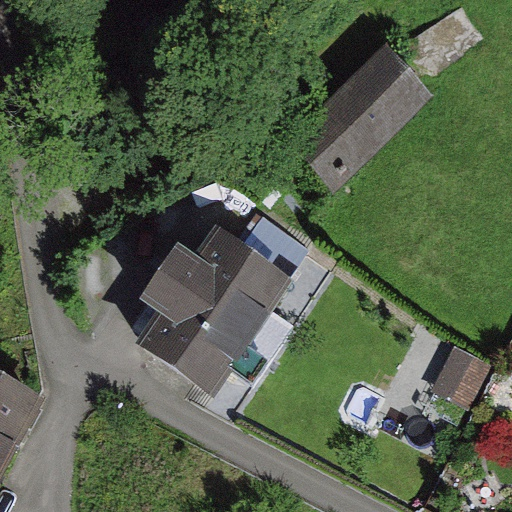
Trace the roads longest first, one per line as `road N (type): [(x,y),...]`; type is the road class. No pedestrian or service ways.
road 1 (residential): [(3,0),(51,329),(80,370),(361,511)]
road 2 (track): [(418,7),(206,138),(39,220)]
